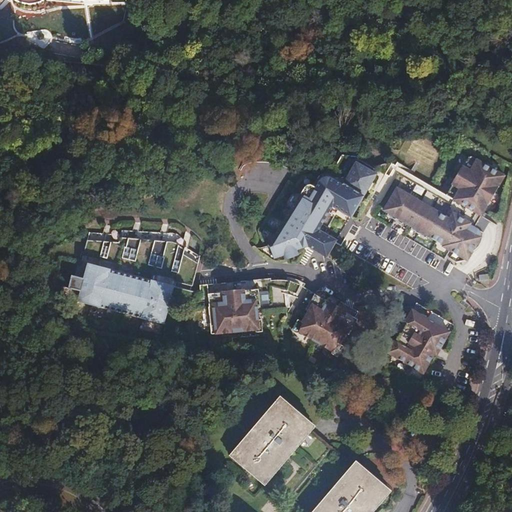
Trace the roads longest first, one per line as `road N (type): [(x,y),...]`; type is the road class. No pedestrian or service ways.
road 1 (tertiary): [(511,270),(475,418),(431,511)]
road 2 (track): [(0,82),(82,73),(148,79),(157,69),(146,37),(155,17),(184,0)]
road 3 (track): [(203,0),(283,15),(384,17),(445,0)]
road 4 (track): [(0,190),(53,175),(74,159),(57,143),(0,138)]
road 5 (tertiary): [(449,511),(511,363)]
